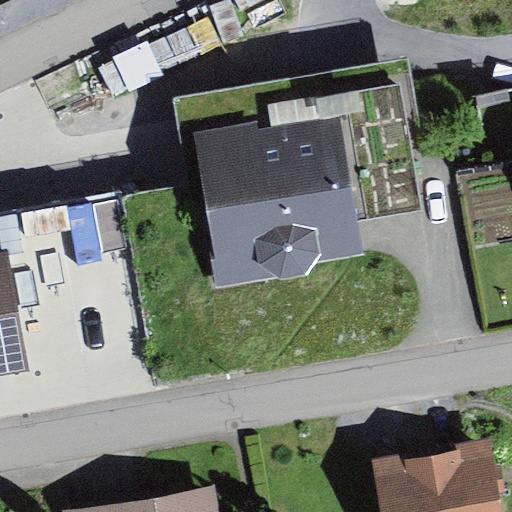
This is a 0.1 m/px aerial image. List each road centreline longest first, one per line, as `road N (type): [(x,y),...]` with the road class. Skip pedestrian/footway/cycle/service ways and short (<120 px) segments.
road 1 (residential): [(511,347),(0,434)]
road 2 (residential): [(0,58),(135,0)]
